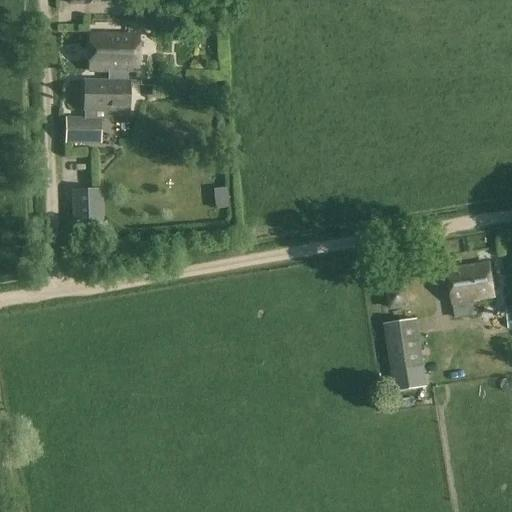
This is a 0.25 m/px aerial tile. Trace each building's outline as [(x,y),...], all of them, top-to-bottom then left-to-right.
[(136,72),(137,36),(89,36),(89,72),(136,72)] [(127,112),(128,82),(85,81),(84,112),(85,112),(85,119),(94,119),(94,112),(127,112)] [(94,120),(84,120),(67,119),(66,143),(93,143),(94,120)] [(93,189),(69,191),(71,228),(96,227),(93,189)] [(492,298),(487,265),(448,271),(453,304),(492,298)] [(383,324),(391,373),(425,367),(417,319),(383,324)]
